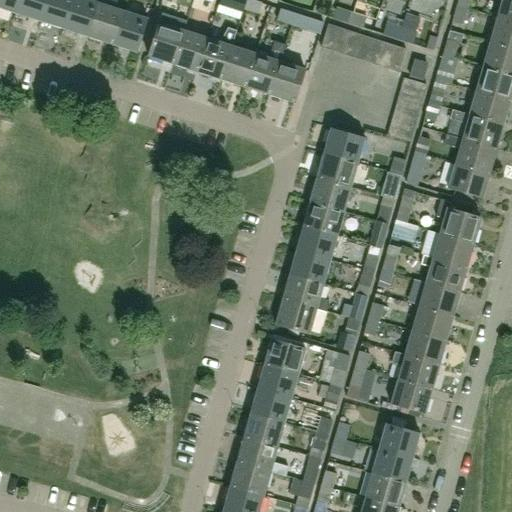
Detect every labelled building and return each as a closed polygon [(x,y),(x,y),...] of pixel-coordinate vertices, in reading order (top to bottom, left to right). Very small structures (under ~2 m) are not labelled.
[(0,0),(0,8),(15,13),(19,0),(0,0)] [(19,0),(15,13),(40,21),(46,0),(19,0)] [(46,0),(40,21),(64,28),(72,0),(46,0)] [(88,36),(98,3),(98,2),(92,0),(72,0),(64,28),(88,36)] [(220,0),(220,2),(243,9),(245,0),(220,0)] [(258,14),(262,2),(254,0),(245,0),(243,9),(258,14)] [(511,0),(502,0),(498,16),(511,20),(511,0)] [(111,43),(122,11),(122,9),(98,2),(98,3),(88,36),(111,43)] [(457,3),(451,24),(462,27),(468,7),(457,3)] [(348,23),(352,12),(336,7),(332,18),(348,23)] [(279,8),(279,9),(276,20),(291,25),(295,13),(279,8)] [(122,11),(111,43),(138,52),(148,18),(122,9),(122,11)] [(352,12),(348,23),(363,28),(366,17),(352,12)] [(306,29),(310,19),(310,18),(295,13),(291,25),(306,29)] [(490,43),(511,49),(511,20),(498,16),(490,43)] [(388,18),(382,34),(398,39),(403,23),(388,18)] [(403,21),(403,23),(398,39),(413,44),(416,33),(415,33),(417,26),(403,21)] [(173,64),(184,30),(159,22),(149,56),(173,64)] [(331,50),(338,28),(327,24),(320,47),(331,50)] [(232,47),(232,45),(237,31),(227,27),(220,41),(208,38),(197,71),(221,79),(232,47)] [(290,27),(286,40),(302,45),(306,32),(290,27)] [(338,28),(331,50),(342,54),(349,32),(338,28)] [(197,71),(208,38),(184,30),(173,64),(197,71)] [(463,34),(449,30),(442,55),(454,58),(458,43),(460,44),(463,34)] [(349,32),(342,54),(353,58),(361,35),(349,32)] [(361,35),(353,58),(364,62),(372,39),(361,35)] [(376,65),(383,43),(372,39),(364,62),(376,65)] [(255,53),(245,86),(269,94),(280,61),(285,45),(274,41),(269,57),(255,53)] [(387,69),(394,46),(383,43),(376,65),(387,69)] [(483,68),(511,76),(511,49),(490,43),(483,68)] [(232,45),(232,47),(221,79),(245,86),(255,53),(232,45)] [(394,46),(387,69),(398,73),(406,50),(394,46)] [(438,70),(449,73),(454,58),(442,55),(438,70)] [(413,59),(407,78),(422,82),(428,64),(413,59)] [(305,69),(280,61),(269,94),(294,102),(305,69)] [(476,92),(511,103),(511,98),(511,76),(483,68),(476,92)] [(401,90),(423,96),(426,85),(404,78),(401,90)] [(420,107),(423,96),(401,90),(397,101),(420,107)] [(439,107),(443,93),(432,90),(428,104),(439,107)] [(511,103),(476,92),(469,117),(504,127),(511,103)] [(417,119),(420,107),(397,101),(394,113),(417,119)] [(423,119),(435,123),(440,107),(439,107),(428,104),(423,119)] [(451,111),(448,121),(466,127),(462,140),(497,150),(504,127),(469,117),(451,111)] [(413,131),(417,119),(394,113),(391,124),(413,131)] [(410,142),(413,131),(391,124),(387,136),(410,142)] [(324,155),(358,165),(366,138),(332,129),(324,155)] [(455,165),(490,175),(497,150),(462,140),(445,135),(443,145),(459,150),(455,165)] [(430,139),(419,136),(414,151),(426,155),(430,139)] [(421,170),(426,155),(414,151),(410,167),(421,170)] [(317,179),(350,189),(351,189),(358,165),(324,155),(317,179)] [(389,171),(389,173),(401,177),(405,160),(393,157),(389,171)] [(490,175),(455,165),(448,189),(483,199),(490,175)] [(310,204),(344,214),(351,189),(350,189),(317,179),(310,204)] [(394,201),(398,186),(386,183),(382,198),(394,201)] [(404,189),(401,200),(395,220),(407,223),(412,203),(415,192),(404,189)] [(481,219),(447,210),(446,209),(449,202),(440,199),(436,216),(445,219),(440,235),(474,245),(481,219)] [(303,228),(337,237),(338,237),(344,214),(310,204),(303,228)] [(387,226),(391,211),(379,207),(375,222),(387,226)] [(418,226),(407,223),(395,220),(391,236),(413,243),(418,226)] [(371,237),(383,240),(387,226),(375,222),(371,237)] [(337,237),(303,228),(297,252),(331,261),(338,237),(337,237)] [(474,245),(440,235),(433,258),(433,260),(467,270),(474,245)] [(324,285),(331,261),(297,252),(290,276),(324,285)] [(366,254),(362,269),(374,273),(378,257),(366,254)] [(395,265),(397,257),(385,254),(381,270),(392,273),(393,273),(402,275),(405,268),(395,265)] [(423,255),(420,264),(431,268),(426,284),(460,294),(467,270),(433,260),(433,258),(423,255)] [(369,288),(374,273),(362,269),(357,284),(369,288)] [(381,270),(377,285),(388,288),(392,273),(381,270)] [(324,285),(290,276),(283,300),(317,310),(326,312),(329,302),(320,299),(324,285)] [(460,294),(426,284),(419,307),(453,317),(460,294)] [(317,310),(283,300),(276,324),(310,334),(317,310)] [(352,302),(348,318),(348,319),(360,322),(364,305),(352,302)] [(367,318),(379,322),(384,306),(372,302),(367,318)] [(413,331),(447,341),(453,317),(419,307),(413,331)] [(375,336),(379,322),(367,318),(363,333),(375,336)] [(344,333),(355,336),(356,336),(360,322),(348,319),(344,333)] [(406,355),(440,365),(447,341),(413,331),(406,355)] [(266,365),(299,374),(299,375),(306,349),(273,339),(266,365)] [(366,370),(370,354),(358,351),(354,366),(366,370)] [(440,365),(406,355),(406,356),(394,352),(391,363),(403,366),(399,379),(433,389),(440,365)] [(299,374),(266,365),(259,390),(292,399),(299,375),(299,374)] [(361,385),(365,372),(366,370),(354,366),(349,381),(361,385)] [(334,368),(330,383),(329,384),(341,388),(346,372),(334,368)] [(381,407),(397,411),(399,407),(426,414),(433,389),(399,379),(392,404),(383,401),(381,407)] [(325,399),(337,402),(341,388),(329,384),(325,399)] [(252,414),(285,423),(292,399),(259,390),(252,414)] [(245,438),(278,448),(285,423),(252,414),(245,438)] [(315,432),(328,436),(332,420),(320,417),(316,432),(315,432)] [(334,438),(345,442),(350,425),(338,422),(334,438)] [(379,448),(413,458),(420,433),(386,423),(379,448)] [(311,448),(323,452),(328,436),(315,432),(311,448)] [(271,472),(285,476),(288,466),(274,462),(278,448),(245,438),(238,463),(271,472)] [(341,456),(345,442),(334,438),(330,452),(341,456)] [(372,473),(406,483),(413,458),(379,448),(372,473)] [(264,495),(271,472),(238,463),(231,486),(264,495)] [(314,483),(319,468),(307,464),(302,480),(314,483)] [(336,474),(324,470),(320,485),(333,488),(336,474)] [(366,497),(399,507),(406,483),(372,473),(366,497)] [(288,494),(309,500),(314,483),(302,480),(302,481),(292,478),(288,494)] [(316,501),(328,505),(330,498),(334,499),(336,489),(332,488),(333,488),(320,485),(316,501)] [(259,511),(264,495),(231,486),(224,511),(228,511),(259,511)] [(361,511),(397,511),(399,507),(366,497),(361,511)]
